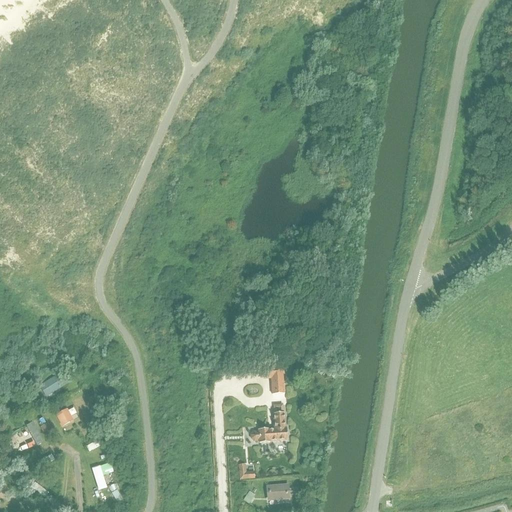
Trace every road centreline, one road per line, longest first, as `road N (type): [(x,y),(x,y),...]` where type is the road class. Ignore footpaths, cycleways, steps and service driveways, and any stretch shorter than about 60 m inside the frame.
road 1 (unclassified): [(406,296),(468,22),(482,0)]
road 2 (unclassified): [(372,511),(406,296)]
road 3 (unclassified): [(406,296),(511,230)]
